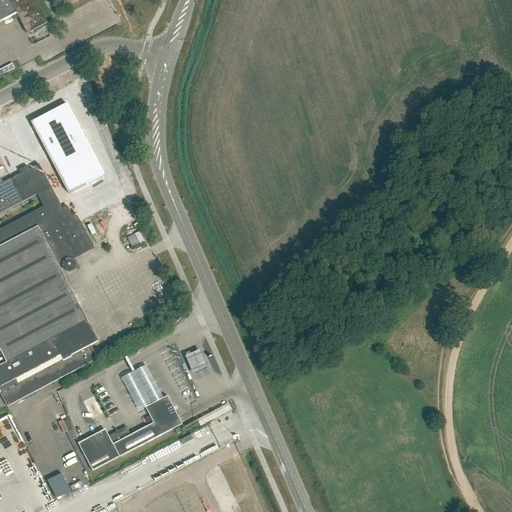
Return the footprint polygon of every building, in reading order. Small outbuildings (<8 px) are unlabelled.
[(0,0),(0,22),(17,14),(27,33),(27,32),(46,21),(34,0),(0,0)] [(68,194),(104,175),(67,104),(31,123),(68,194)] [(89,347),(98,341),(87,321),(56,262),(69,255),(71,257),(89,248),(73,216),(68,207),(62,209),(39,165),(29,170),(32,175),(24,180),(21,174),(3,184),(0,178),(0,350),(7,363),(0,366),(0,392),(8,407),(96,361),(89,347)] [(140,232),(135,235),(141,245),(145,243),(140,232)] [(80,300),(104,287),(102,283),(77,296),(80,300)] [(166,288),(145,299),(149,308),(171,297),(166,288)] [(144,361),(119,373),(135,407),(160,396),(144,361)] [(88,393),(79,397),(82,402),(84,401),(89,412),(96,409),(88,393)] [(167,396),(163,398),(145,408),(150,417),(145,419),(149,426),(131,435),(128,429),(121,433),(120,430),(109,436),(99,433),(78,444),(93,472),(119,457),(120,458),(182,425),(167,396)] [(62,474),(47,481),(56,499),(70,492),(62,474)]
